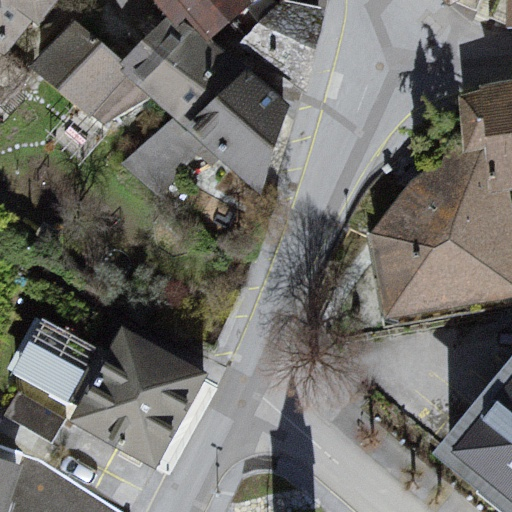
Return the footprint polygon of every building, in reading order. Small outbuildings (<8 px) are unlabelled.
[(0,0),(0,62),(7,68),(35,32),(42,38),(64,9),(58,4),(60,0),(0,0)] [(241,0),(150,0),(171,25),(185,42),(201,40),(210,54),(254,19),(241,0)] [(436,0),(455,22),(487,0),(436,0)] [(171,25),(121,70),(263,207),(292,114),(210,54),(201,40),(185,42),(171,25)] [(78,37),(30,78),(89,127),(126,83),(121,70),(78,37)] [(511,90),(481,96),(503,194),(511,192),(511,90)] [(439,165),(373,244),(391,328),(511,305),(511,228),(503,194),(481,197),(464,168),(439,165)] [(34,332),(17,364),(70,392),(87,360),(34,332)] [(127,337),(77,433),(167,491),(212,388),(127,337)] [(511,511),(511,392),(451,468),(504,511),(511,511)] [(0,511),(15,511),(26,477),(0,469),(0,511)]
